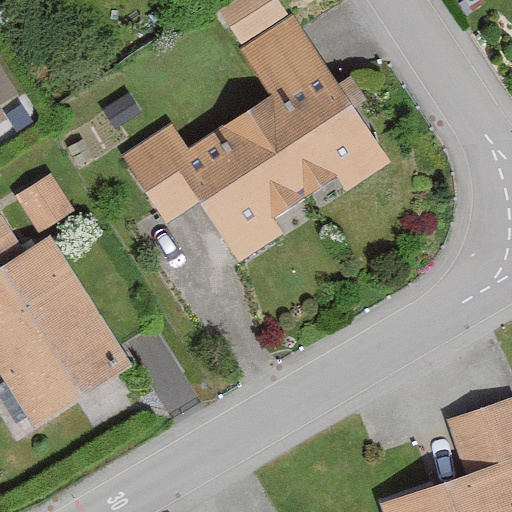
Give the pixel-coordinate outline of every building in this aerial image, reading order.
[(266,0),(246,0),(218,18),(237,50),(281,24),(266,0)] [(179,158),(163,133),(116,163),(163,234),(198,211),(238,272),(282,244),(269,224),(327,185),(337,200),(384,170),(289,25),(236,60),(264,103),(179,158)] [(0,122),(17,112),(0,85),(0,122)] [(100,118),(114,138),(138,119),(124,100),(100,118)] [(46,183),(12,204),(34,239),(68,218),(46,183)] [(127,377),(43,244),(17,261),(0,233),(0,387),(31,437),(127,377)] [(511,398),(442,421),(461,479),(377,507),(378,511),(511,511),(511,481),(510,477),(511,476),(511,398)]
